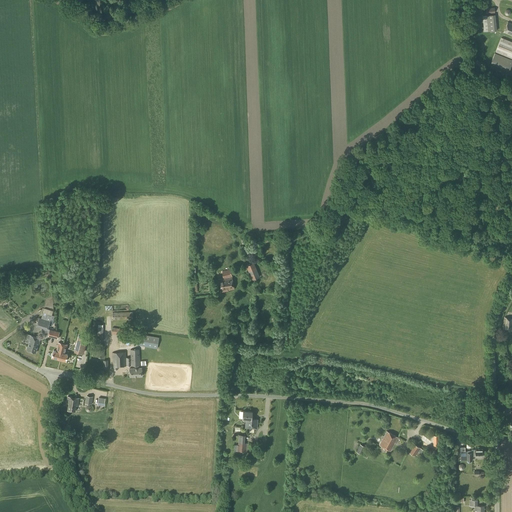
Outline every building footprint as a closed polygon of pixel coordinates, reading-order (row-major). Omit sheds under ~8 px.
[(484,32),(497,30),(495,14),(482,16),(484,32)] [(511,36),(511,23),(507,22),(503,33),(511,36)] [(511,58),(511,42),(501,38),(495,52),(511,58)] [(508,71),(511,62),(511,60),(495,53),(490,64),(508,71)] [(252,280),(259,277),(254,263),(246,266),(252,280)] [(220,293),(228,291),(234,289),(230,270),(222,272),(223,279),(218,280),(220,293)] [(51,315),(43,313),(41,318),(39,317),(36,326),(41,328),(42,327),(47,329),(50,320),(53,320),(54,316),(52,316),(51,315)] [(511,329),(511,318),(504,317),(503,328),(511,329)] [(57,339),(59,332),(49,330),(47,337),(57,339)] [(29,343),(31,336),(23,333),(21,340),(29,343)] [(157,349),(159,338),(136,333),(135,337),(137,337),(136,345),(157,349)] [(31,336),(29,343),(26,350),(36,353),(38,346),(39,346),(41,339),(31,336)] [(82,353),(86,338),(78,336),(74,351),(82,353)] [(65,353),(67,344),(58,342),(56,351),(53,350),(52,354),(51,354),(51,356),(51,357),(53,358),(66,361),(68,354),(65,353)] [(104,357),(105,344),(96,344),(95,357),(104,357)] [(140,366),(139,349),(130,350),(130,357),(126,358),(126,352),(112,353),(112,359),(113,359),(113,370),(118,370),(117,367),(135,366),(135,368),(129,368),(130,376),(142,376),(142,368),(139,368),(139,366),(140,366)] [(78,406),(79,399),(68,397),(67,403),(68,404),(67,411),(75,412),(76,406),(78,406)] [(251,420),(252,419),(252,412),(243,411),(242,419),(246,419),(246,422),(250,422),(250,419),(251,420)] [(250,422),(246,422),(245,428),(257,429),(257,419),(252,419),(251,420),(250,419),(250,422)] [(391,451),(398,437),(386,431),(379,445),(391,451)] [(248,452),(249,443),(244,443),(245,435),(238,435),(237,445),(234,445),(234,451),(248,452)] [(373,450),(376,445),(370,442),(367,447),(373,450)] [(420,454),(423,451),(420,449),(420,448),(413,443),(408,451),(415,456),(418,452),(420,454)] [(362,455),(365,447),(360,444),(356,452),(362,455)] [(461,452),(461,457),(467,457),(467,461),(472,460),(472,456),(483,456),(482,450),(475,450),(472,450),(472,451),(468,451),(468,452),(465,452),(465,451),(461,452)] [(477,501),(477,497),(471,497),(471,501),(470,501),(469,501),(469,506),(474,506),(474,511),(483,511),(483,506),(477,506),(477,501)]
